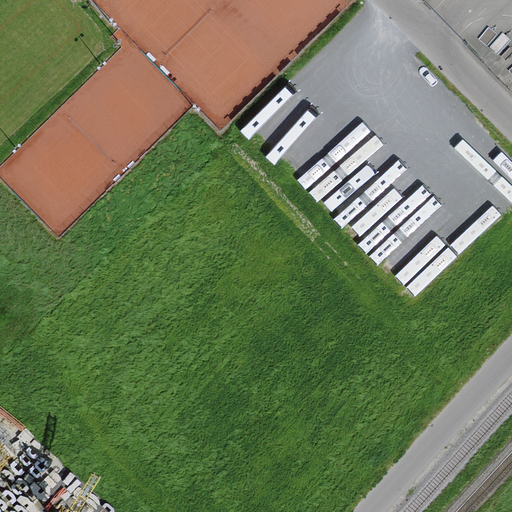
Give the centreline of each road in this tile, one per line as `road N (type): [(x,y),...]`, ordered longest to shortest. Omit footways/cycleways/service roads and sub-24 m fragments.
road 1 (unclassified): [(366,511),(511,353)]
road 2 (unclassified): [(511,106),(406,0)]
